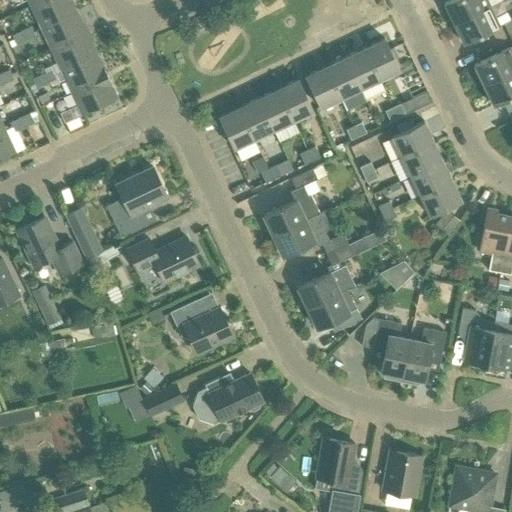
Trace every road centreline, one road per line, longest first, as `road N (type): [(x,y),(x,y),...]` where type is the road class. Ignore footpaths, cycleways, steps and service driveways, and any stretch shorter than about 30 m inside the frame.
road 1 (residential): [(312,380),(288,355),(167,107)]
road 2 (residential): [(511,183),(464,135),(401,0)]
road 3 (residential): [(511,400),(435,420),(344,401),(312,380)]
road 4 (residential): [(0,196),(47,173),(64,154),(167,107)]
road 5 (residential): [(201,509),(312,380)]
